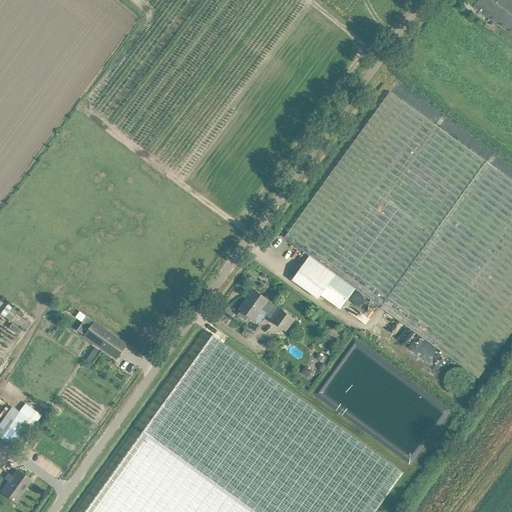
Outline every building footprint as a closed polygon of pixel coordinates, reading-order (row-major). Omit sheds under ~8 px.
[(511,0),(478,0),(474,6),(511,34),(511,0)] [(478,379),(511,331),(511,180),(398,97),(390,92),(284,237),(309,255),(291,280),(317,299),(319,295),(339,310),(354,289),(478,379)] [(280,308),(280,309),(268,300),(268,299),(254,289),(240,309),(241,310),(238,314),(246,320),(249,316),(253,319),(261,308),(268,313),(266,315),(272,320),(286,330),(294,319),(280,308)] [(8,303),(0,314),(10,321),(18,310),(8,303)] [(86,315),(76,329),(84,335),(118,358),(127,345),(94,321),(86,315)] [(12,323),(9,327),(20,334),(23,330),(12,323)] [(143,431),(84,511),(374,511),(403,472),(213,335),(143,431)] [(305,365),(301,371),(307,375),(311,369),(305,365)] [(36,426),(20,414),(1,440),(16,452),(36,426)] [(0,467),(1,468),(8,458),(0,451),(0,467)] [(15,501),(31,480),(17,470),(12,477),(8,474),(5,478),(9,481),(2,492),(11,498),(10,498),(12,500),(13,499),(15,501)]
